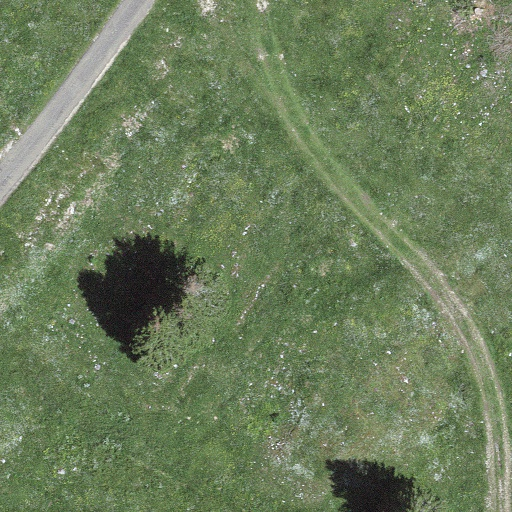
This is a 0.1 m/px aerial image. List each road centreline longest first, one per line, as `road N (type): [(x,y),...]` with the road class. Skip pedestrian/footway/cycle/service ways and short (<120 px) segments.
road 1 (track): [(501,511),(500,434),(480,355),(442,289),(322,161),(284,95),(263,0)]
road 2 (track): [(0,185),(138,0)]
